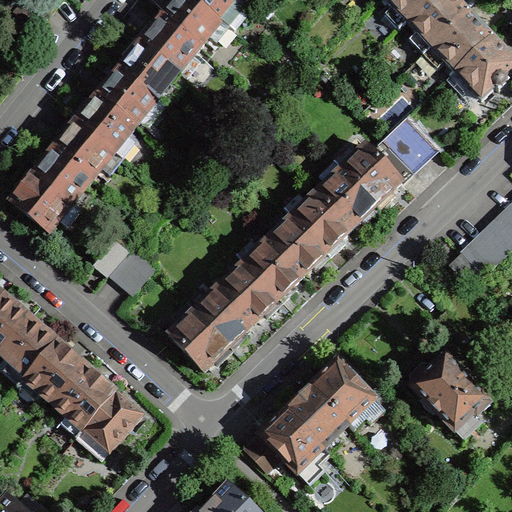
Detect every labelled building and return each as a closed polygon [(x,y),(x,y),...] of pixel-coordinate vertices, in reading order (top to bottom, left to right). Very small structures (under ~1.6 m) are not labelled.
[(175,0),(168,9),(161,18),(153,28),(149,25),(142,33),(135,41),(129,49),(123,57),(127,60),(118,70),(106,85),(97,97),(88,107),(84,104),(79,111),(72,119),(62,131),(58,136),(62,139),(54,150),(40,166),(32,176),(28,173),(21,182),(14,189),(19,193),(9,204),(49,236),(222,24),(229,29),(249,3),(245,0),(175,0)] [(26,0),(26,2),(47,19),(62,0),(26,0)] [(383,0),(454,74),(450,78),(463,92),(468,88),(481,102),(495,89),(499,93),(510,82),(506,79),(511,72),(511,57),(500,45),(493,37),(475,20),(456,0),(383,0)] [(8,19),(31,38),(43,24),(20,5),(8,19)] [(380,162),(366,147),(168,336),(204,373),(215,363),(218,367),(223,362),(233,353),(242,344),(248,338),(244,335),(254,325),(264,316),(267,320),(274,314),(282,305),(290,298),(297,291),(293,288),(303,279),(312,270),(316,273),(322,267),(330,259),(339,251),(345,245),(342,241),(351,232),(361,222),(365,226),(371,220),(379,212),(386,206),(394,197),(391,194),(412,174),(435,151),(406,121),(383,143),(391,152),(380,162)] [(484,277),(511,250),(511,207),(463,255),(484,277)] [(93,267),(107,278),(109,275),(128,254),(114,243),(93,267)] [(128,254),(109,275),(134,295),(155,271),(132,248),(128,254)] [(484,278),(484,277),(463,255),(451,266),(473,289),(484,278)] [(53,407),(83,432),(76,440),(102,462),(108,455),(109,455),(142,417),(124,402),(116,395),(114,393),(114,387),(106,380),(101,381),(95,376),(86,369),(77,361),(72,356),(71,350),(64,344),(58,345),(56,343),(56,342),(55,336),(48,330),(42,331),(38,327),(30,320),(17,309),(17,303),(13,300),(10,297),(4,298),(3,298),(0,294),(0,355),(26,378),(24,381),(53,407)] [(457,346),(469,334),(448,312),(436,324),(457,346)] [(511,378),(511,338),(492,358),(511,378)] [(490,406),(445,358),(433,369),(431,367),(421,367),(416,372),(411,377),(410,386),(454,432),(473,414),(477,418),(490,406)] [(292,406),(286,412),(273,424),(267,423),(264,425),(261,428),(262,434),(245,451),(267,474),(282,459),(309,487),(324,473),(319,468),(330,458),(323,450),(360,415),(371,427),(384,414),(385,415),(394,416),(394,414),(396,409),(399,405),(380,386),(369,396),(337,363),(335,365),(329,363),(326,366),(323,369),(324,375),(292,406)] [(255,511),(229,487),(209,508),(205,511),(255,511)] [(0,511),(47,511),(40,505),(33,511),(22,511),(7,498),(0,505),(0,511)]
